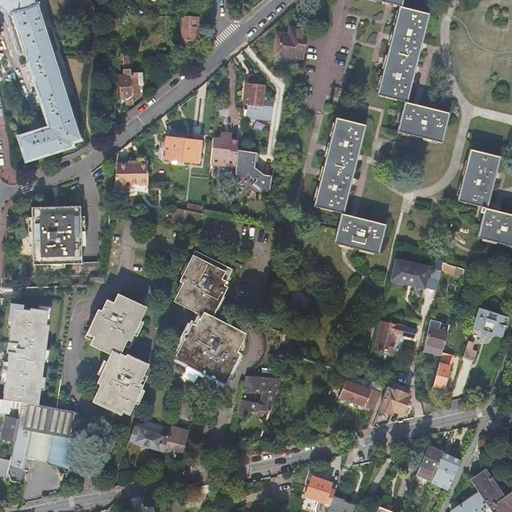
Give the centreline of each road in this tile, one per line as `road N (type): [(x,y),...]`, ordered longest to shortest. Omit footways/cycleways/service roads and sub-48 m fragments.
road 1 (unclassified): [(33,511),(511,408)]
road 2 (residential): [(0,197),(97,152),(227,46)]
